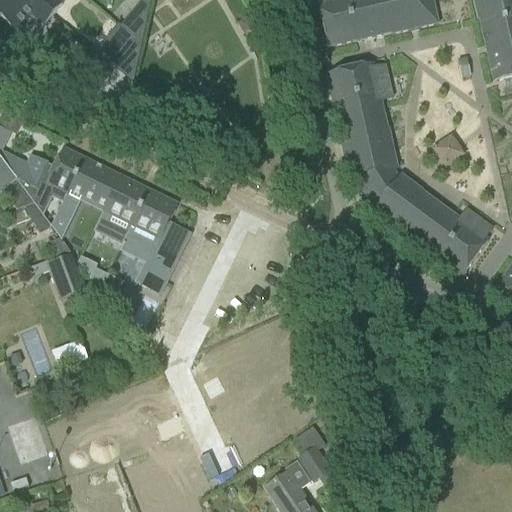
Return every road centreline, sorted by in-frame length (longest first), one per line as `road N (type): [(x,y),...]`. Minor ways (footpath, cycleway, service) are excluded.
road 1 (residential): [(220,473),(174,371),(250,206)]
road 2 (unclassified): [(250,206),(0,74)]
road 3 (residential): [(344,249),(305,43)]
road 4 (unclassified): [(511,334),(344,249)]
